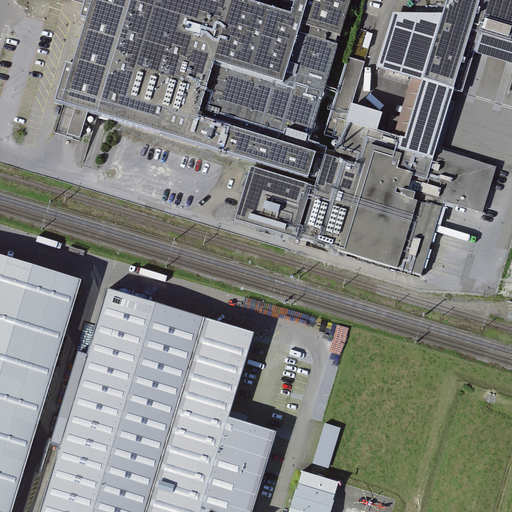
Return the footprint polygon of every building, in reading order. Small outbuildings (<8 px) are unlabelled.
[(94,0),(62,107),(302,178),(354,0),(94,0)] [(316,189),(249,168),(233,220),(419,277),(442,203),(479,214),(493,168),(435,151),(467,48),(511,61),(511,0),(445,0),(440,19),(391,22),(376,68),(423,82),(405,142),(375,133),(364,169),(326,158),(316,189)] [(0,511),(13,511),(84,282),(0,256),(0,511)] [(252,334),(107,289),(37,511),(247,511),(272,431),(227,417),(252,334)] [(314,462),(330,467),(342,426),(326,421),(314,462)] [(332,511),(341,486),(302,474),(290,511),(332,511)] [(341,486),(332,511),(391,511),(395,500),(341,486)]
